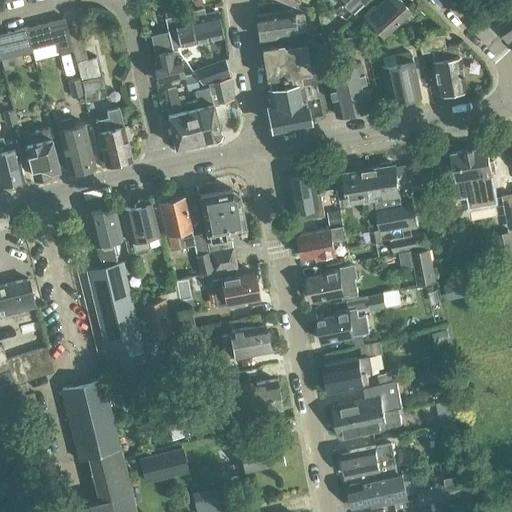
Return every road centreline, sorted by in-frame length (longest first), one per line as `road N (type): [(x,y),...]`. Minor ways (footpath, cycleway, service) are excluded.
road 1 (residential): [(328,511),(258,150)]
road 2 (residential): [(258,150),(511,108)]
road 3 (residential): [(160,168),(126,21),(109,0)]
road 4 (residential): [(0,208),(160,168)]
road 5 (residential): [(258,150),(241,0)]
